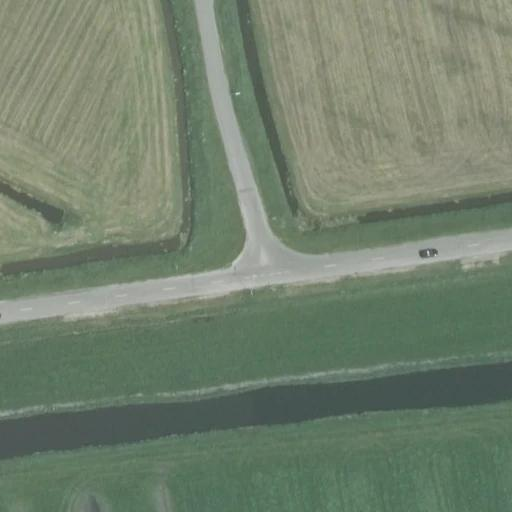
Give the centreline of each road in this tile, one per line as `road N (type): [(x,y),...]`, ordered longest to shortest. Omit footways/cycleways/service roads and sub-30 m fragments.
road 1 (tertiary): [(265,274),(200,0)]
road 2 (secondary): [(0,312),(265,274)]
road 3 (secondary): [(265,274),(511,238)]
